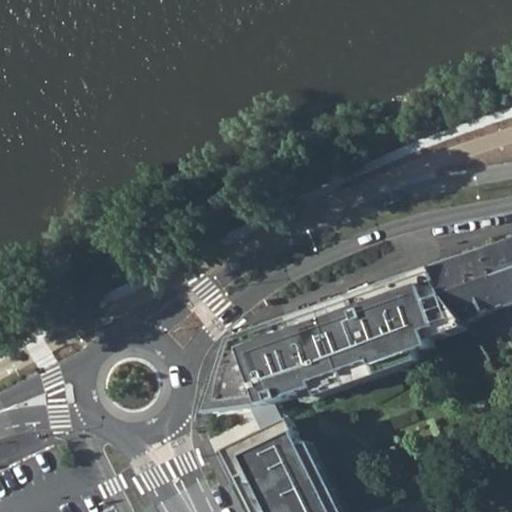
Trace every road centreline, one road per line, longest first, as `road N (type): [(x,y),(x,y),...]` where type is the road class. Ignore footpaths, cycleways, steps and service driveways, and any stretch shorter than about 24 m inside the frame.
road 1 (secondary): [(511,169),(402,195),(304,233),(206,281),(137,334)]
road 2 (secondary): [(180,368),(224,310),(313,261),(411,223),(511,203)]
